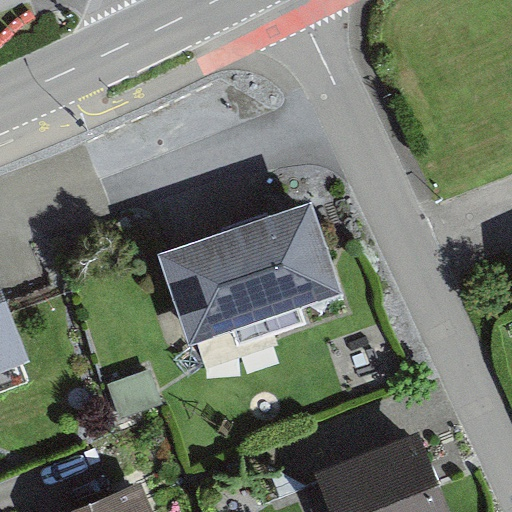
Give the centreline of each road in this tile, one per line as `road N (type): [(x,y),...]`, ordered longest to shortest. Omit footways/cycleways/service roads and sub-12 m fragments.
road 1 (residential): [(511,464),(294,0)]
road 2 (tertiary): [(0,104),(220,0)]
